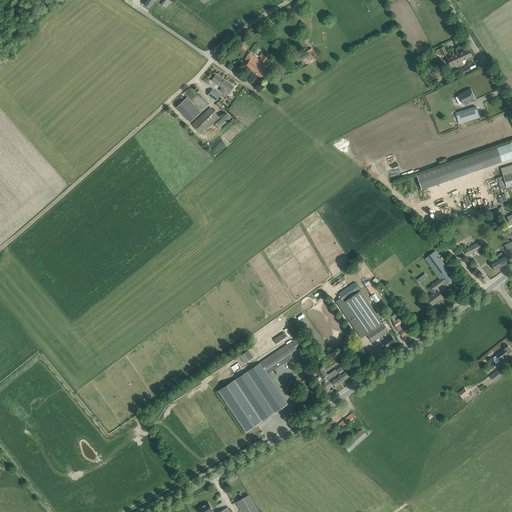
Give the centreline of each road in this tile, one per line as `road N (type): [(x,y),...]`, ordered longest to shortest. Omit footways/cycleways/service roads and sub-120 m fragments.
road 1 (tertiary): [(153,511),(314,418),(497,283)]
road 2 (track): [(210,58),(0,251)]
road 3 (unclassified): [(511,109),(444,0)]
